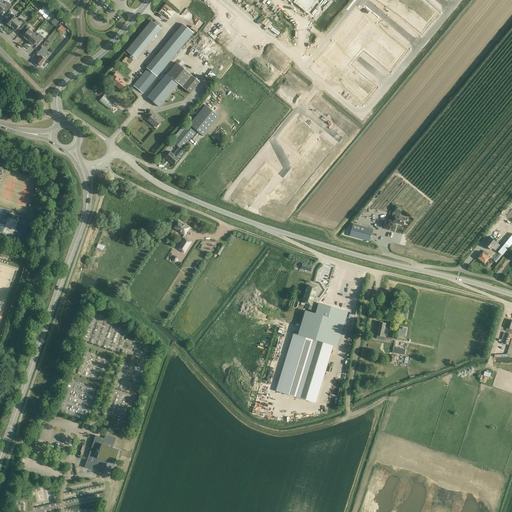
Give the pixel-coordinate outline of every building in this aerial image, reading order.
[(298,0),(296,2),(308,11),(315,2),(314,1),(315,0),(298,0)] [(398,0),(396,0),(391,6),(392,6),(391,7),(396,10),(402,3),(398,0)] [(2,2),(0,3),(0,13),(3,10),(6,12),(11,5),(7,2),(5,4),(2,2)] [(402,3),(396,10),(400,13),(406,6),(402,3)] [(406,6),(400,13),(404,17),(411,8),(410,9),(406,6)] [(411,8),(404,17),(405,16),(409,19),(415,12),(411,8)] [(357,10),(353,14),(360,20),(364,16),(357,10)] [(10,27),(11,27),(17,19),(12,15),(13,14),(10,11),(6,17),(8,19),(5,23),(10,27)] [(415,12),(409,19),(413,23),(419,15),(415,12)] [(353,14),(350,18),(357,24),(360,20),(353,14)] [(419,15),(413,23),(417,26),(424,19),(419,15)] [(350,18),(347,22),(354,28),(357,24),(350,18)] [(17,19),(11,27),(16,31),(18,27),(21,29),(26,23),(22,19),(20,22),(17,19)] [(424,19),(417,26),(422,30),(428,22),(424,19)] [(126,51),(130,54),(136,59),(161,29),(151,21),(126,51)] [(347,22),(343,26),(352,33),(351,32),(354,28),(347,22)] [(61,25),(57,30),(62,34),(66,29),(61,25)] [(149,68),(158,75),(194,33),(184,25),(149,68)] [(372,25),(366,32),(370,35),(377,28),(373,25),(372,25)] [(27,42),(34,34),(29,30),(31,28),(28,26),(23,32),(26,34),(23,37),(24,38),(23,39),(27,42)] [(344,27),(341,31),(348,37),(352,33),(343,26),(344,27)] [(377,28),(370,35),(374,39),(380,31),(377,28)] [(341,31),(338,35),(345,41),(348,37),(341,31)] [(380,31),(374,39),(378,42),(384,35),(380,31)] [(34,34),(27,42),(31,45),(32,44),(33,45),(36,42),(38,44),(44,38),(39,34),(37,36),(34,34)] [(338,35),(335,39),(342,45),(345,41),(338,35)] [(384,35),(378,42),(382,45),(381,46),(388,38),(384,35)] [(388,38),(381,46),(385,50),(391,42),(387,39),(388,38)] [(391,42),(385,50),(389,53),(395,46),(391,42)] [(395,46),(389,53),(393,56),(399,49),(399,48),(399,49),(395,46)] [(38,60),(36,62),(41,66),(46,60),(48,57),(46,55),(49,52),(46,50),(43,47),(36,55),(38,56),(38,57),(38,59),(38,60)] [(399,49),(393,56),(397,59),(403,52),(399,49)] [(176,63),(149,96),(147,97),(159,107),(160,105),(178,83),(190,93),(199,82),(176,63)] [(149,68),(134,86),(143,94),(158,75),(149,68)] [(121,90),(124,86),(126,84),(119,78),(120,77),(116,73),(113,77),(116,79),(113,83),(121,90)] [(348,76),(342,83),(342,84),(346,87),(352,79),(348,76)] [(352,79),(346,87),(349,89),(355,82),(352,79)] [(355,82),(349,89),(352,92),(358,85),(355,82)] [(358,85),(352,92),(356,95),(362,87),(358,85)] [(362,87),(356,95),(359,97),(359,98),(365,90),(362,87)] [(365,90),(359,98),(363,101),(369,94),(365,90)] [(99,102),(106,108),(108,109),(113,104),(104,96),(99,102)] [(193,103),(187,110),(189,113),(196,105),(193,103)] [(180,130),(171,141),(172,141),(179,147),(180,147),(182,148),(186,143),(186,142),(190,138),(191,139),(197,132),(200,135),(204,137),(207,133),(220,118),(205,105),(197,115),(188,126),(187,125),(190,121),(189,120),(180,130)] [(156,128),(161,121),(154,115),(155,114),(151,110),(148,114),(151,117),(148,121),(156,128)] [(289,129),(282,138),(284,140),(285,138),(287,140),(293,133),(289,129)] [(293,133),(287,140),(289,141),(287,143),(290,145),(297,136),(293,133)] [(297,136),(290,145),(292,147),(293,145),(295,146),(301,139),(297,136)] [(319,138),(315,142),(322,148),(326,144),(319,138)] [(301,139),(295,146),(297,148),(295,149),(298,151),(305,143),(301,139)] [(315,142),(312,146),(319,152),(322,148),(315,142)] [(312,146),(309,149),(316,155),(319,152),(312,146)] [(176,152),(175,153),(174,155),(170,152),(165,158),(174,165),(178,159),(178,158),(184,151),(180,148),(177,152),(176,152)] [(309,149),(307,152),(314,158),(316,155),(309,149)] [(307,152),(304,156),(311,162),(314,158),(307,152)] [(302,156),(299,160),(306,166),(309,162),(302,156)] [(299,160),(296,163),(303,169),(306,166),(299,160)] [(296,163),(294,166),(301,172),(303,169),(296,163)] [(264,165),(261,170),(270,177),(274,173),(264,165)] [(294,166),(290,170),(297,176),(301,172),(294,166)] [(290,170),(287,174),(294,180),(297,176),(290,170)] [(249,185),(246,189),(247,190),(247,191),(255,197),(264,186),(262,184),(264,182),(260,178),(258,181),(256,179),(251,186),(249,185)] [(287,201),(287,200),(277,193),(277,192),(277,193),(271,199),(271,200),(275,203),(274,203),(277,205),(281,208),(280,208),(281,208),(282,207),(283,208),(286,204),(285,203),(287,201)] [(396,213),(394,218),(393,223),(403,226),(406,218),(400,217),(402,208),(396,206),(394,212),(396,213)] [(181,232),(181,233),(184,235),(189,228),(185,225),(184,225),(179,222),(175,228),(181,232)] [(353,224),(351,231),(350,236),(369,241),(370,236),(372,229),(353,224)] [(489,237),(484,244),(491,250),(492,248),(496,251),(500,245),(496,242),(489,237)] [(187,241),(184,239),(178,249),(184,253),(191,242),(188,240),(187,241)] [(216,254),(219,256),(224,247),(221,245),(216,254)] [(2,250),(0,256),(8,258),(10,253),(2,250)] [(488,254),(487,254),(484,251),(477,259),(484,265),(484,264),(485,265),(488,267),(491,264),(487,260),(489,258),(487,256),(488,254)] [(499,254),(493,261),(496,263),(502,256),(499,254)] [(308,285),(303,302),(303,303),(311,305),(313,306),(314,303),(313,302),(317,288),(308,285)] [(298,335),(281,392),(296,397),(315,403),(333,345),(338,347),(349,312),(319,302),(315,313),(307,310),(298,335)] [(377,335),(376,339),(384,340),(385,337),(386,332),(385,332),(386,331),(384,331),(385,329),(390,330),(391,325),(386,324),(379,322),(378,327),(377,335)] [(399,329),(398,336),(405,338),(407,328),(405,328),(404,330),(399,329)] [(508,345),(511,335),(504,332),(501,343),(508,345)] [(393,347),(392,353),(404,356),(406,350),(393,347)] [(104,440),(95,437),(93,444),(94,444),(90,455),(89,455),(85,467),(94,470),(98,458),(107,462),(112,448),(103,444),(107,432),(106,432),(104,440)]
